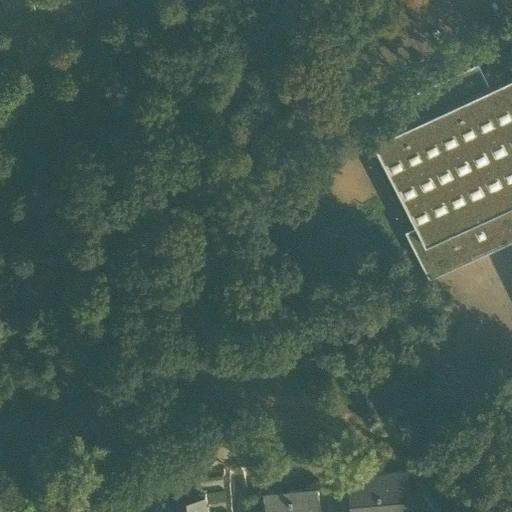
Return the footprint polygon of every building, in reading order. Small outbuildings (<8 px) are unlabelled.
[(409,99),(421,123),(491,88),(479,64),(452,77),(454,81),(438,90),(436,86),(409,99)] [(373,147),(417,234),(425,249),(413,255),(429,287),(470,266),(511,245),(511,77),(491,88),(421,123),(373,147)] [(452,77),(436,86),(438,90),(454,81),(452,77)] [(405,239),(413,255),(425,249),(417,234),(405,239)] [(172,463),(175,482),(197,479),(195,460),(172,463)] [(352,483),(349,483),(352,511),(386,511),(394,511),(434,511),(434,508),(426,495),(411,496),(407,468),(406,468),(406,469),(376,473),(376,472),(375,472),(376,481),(352,483)] [(175,482),(176,493),(199,491),(197,479),(175,482)] [(264,495),(265,511),(321,511),(318,488),(264,495)] [(170,498),(171,511),(207,511),(205,494),(199,495),(176,497),(170,498)]
